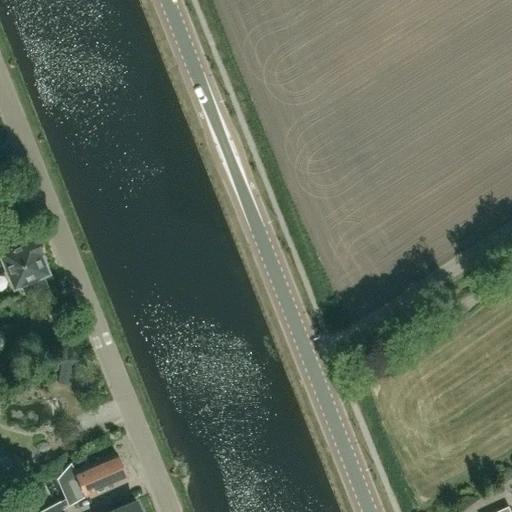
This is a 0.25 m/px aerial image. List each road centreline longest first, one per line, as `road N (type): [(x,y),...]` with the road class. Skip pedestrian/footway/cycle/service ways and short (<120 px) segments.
road 1 (secondary): [(368,511),(167,0)]
road 2 (residential): [(169,511),(0,81)]
